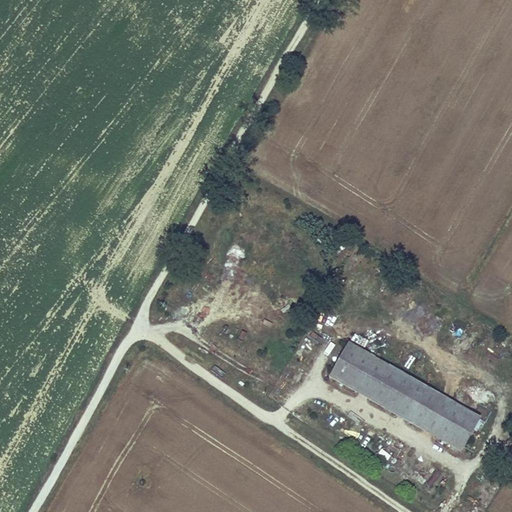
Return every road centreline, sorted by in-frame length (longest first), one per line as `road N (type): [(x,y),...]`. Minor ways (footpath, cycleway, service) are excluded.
road 1 (track): [(32,511),(320,0)]
road 2 (track): [(403,511),(136,325)]
